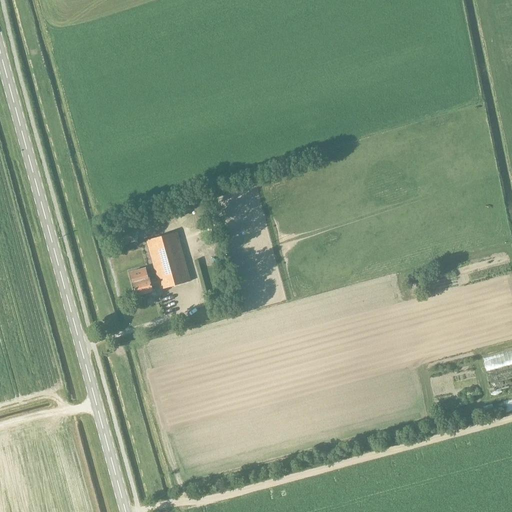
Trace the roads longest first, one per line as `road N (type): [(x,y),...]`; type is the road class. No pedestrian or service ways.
road 1 (secondary): [(125,511),(0,53)]
road 2 (track): [(139,511),(511,417)]
